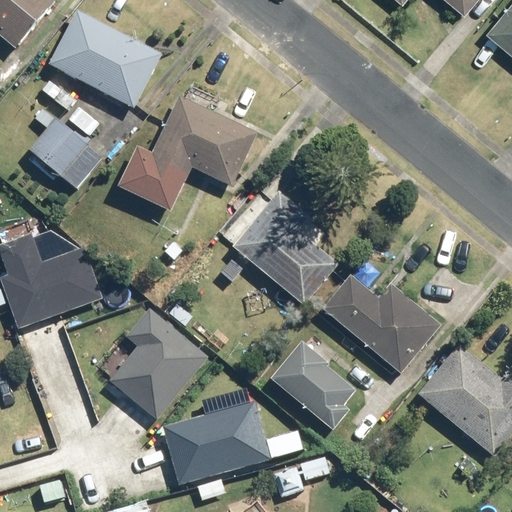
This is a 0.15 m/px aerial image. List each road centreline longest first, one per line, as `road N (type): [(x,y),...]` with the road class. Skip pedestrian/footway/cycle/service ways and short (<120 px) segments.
road 1 (residential): [(254,0),(511,212)]
road 2 (residential): [(0,480),(126,444)]
